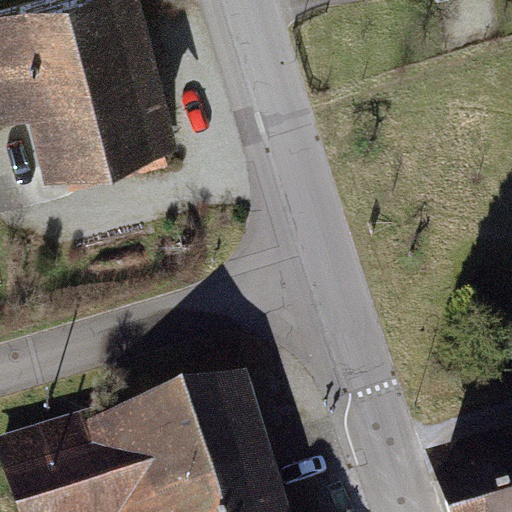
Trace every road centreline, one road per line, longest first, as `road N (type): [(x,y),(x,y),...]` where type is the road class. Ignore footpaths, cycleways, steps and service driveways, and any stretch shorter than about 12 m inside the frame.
road 1 (residential): [(324,273),(0,371)]
road 2 (residential): [(324,273),(239,0)]
road 3 (residential): [(400,511),(324,273)]
